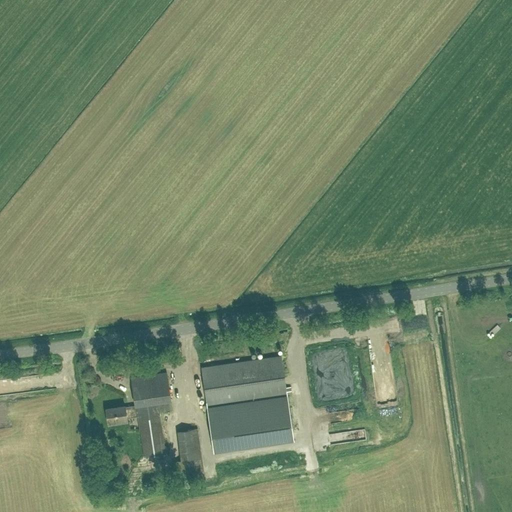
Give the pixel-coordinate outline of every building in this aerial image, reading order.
[(207,409),(213,453),(293,441),(281,355),(201,367),(207,409)] [(170,401),(166,372),(131,378),(135,405),(125,407),(125,406),(105,409),(108,424),(127,421),(126,418),(138,417),(144,457),(165,454),(157,403),(170,401)] [(198,429),(177,433),(182,461),(173,463),(174,476),(203,471),(198,429)] [(281,464),(293,461),(292,456),(279,459),(281,464)] [(280,467),(281,473),(296,472),(295,465),(280,467)]
